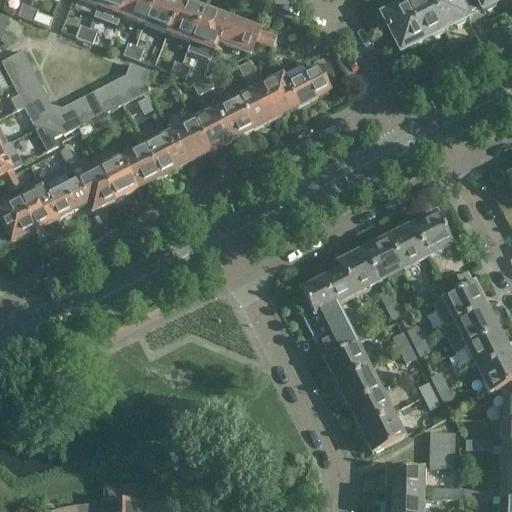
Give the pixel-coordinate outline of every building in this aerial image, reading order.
[(69,0),(97,11),(100,0),(69,0)] [(120,19),(127,0),(100,0),(97,11),(120,19)] [(143,28),(154,0),(127,0),(120,19),(143,28)] [(167,37),(179,3),(172,0),(154,0),(143,28),(167,37)] [(442,35),(443,32),(427,0),(406,0),(402,2),(403,6),(422,42),(431,38),(435,39),(442,35)] [(467,20),(465,16),(456,0),(427,0),(443,32),(453,27),(457,28),(464,24),(465,20),(467,20)] [(495,5),(504,1),(503,0),(456,0),(465,16),(480,9),(481,12),(483,12),(486,13),(494,9),(495,5)] [(422,42),(403,6),(402,2),(379,14),(381,18),(375,21),(374,23),(374,27),(376,29),(378,32),(381,32),(387,29),(399,54),(409,49),(412,51),(420,47),(421,43),(422,42)] [(189,46),(202,12),(179,3),(167,37),(189,46)] [(26,22),(30,10),(22,6),(17,19),(26,22)] [(38,12),(30,10),(26,22),(33,25),(38,12)] [(213,55),(226,20),(202,12),(189,46),(213,55)] [(260,46),(265,35),(226,20),(213,55),(214,55),(215,55),(219,56),(223,48),(250,58),(255,44),(260,46)] [(84,44),(89,32),(80,28),(76,41),(84,44)] [(97,35),(89,32),(84,44),(92,47),(97,35)] [(265,48),(269,37),(265,35),(260,46),(265,48)] [(276,40),(269,37),(265,48),(272,51),(276,40)] [(131,62),(136,49),(127,46),(122,58),(131,62)] [(143,52),(136,49),(131,62),(139,65),(143,52)] [(1,65),(7,77),(28,66),(22,54),(1,65)] [(177,79),(181,67),(173,64),(170,73),(169,76),(177,79)] [(12,87),(33,76),(28,66),(7,77),(12,87)] [(245,81),(252,77),(246,66),(239,69),(245,81)] [(125,79),(144,96),(152,76),(130,67),(125,79)] [(189,70),(181,67),(177,79),(185,82),(189,70)] [(317,71),(286,87),(298,110),(329,95),(317,71)] [(39,87),(33,76),(12,87),(17,98),(39,87)] [(157,78),(156,81),(154,86),(166,91),(169,82),(157,78)] [(298,110),(286,87),(281,78),(259,90),(275,122),(298,110)] [(144,96),(125,79),(115,84),(126,106),(144,96)] [(213,91),(207,80),(199,83),(205,95),(213,91)] [(205,95),(199,83),(192,87),(197,99),(205,95)] [(126,106),(115,84),(104,90),(115,111),(117,110),(126,106)] [(23,108),(44,97),(39,87),(17,98),(18,99),(23,108)] [(115,111),(104,90),(93,95),(105,117),(115,111)] [(253,134),(275,122),(259,90),(236,102),(253,134)] [(105,117),(93,95),(82,101),(94,123),(99,120),(105,117)] [(33,128),(50,108),(44,97),(23,108),(24,110),(30,121),(33,128)] [(23,108),(18,99),(11,102),(17,114),(24,110),(23,108)] [(94,123),(82,101),(72,106),(83,128),(91,124),(94,123)] [(144,117),(151,113),(152,113),(145,102),(138,106),(144,117)] [(230,145),(253,134),(236,102),(214,113),(230,145)] [(83,128),(72,106),(61,112),(64,138),(83,128)] [(64,138),(61,112),(50,108),(33,128),(42,131),(39,133),(46,146),(43,148),(47,156),(59,150),(55,141),(62,138),(64,138)] [(30,121),(24,110),(17,114),(22,125),(30,121)] [(119,123),(117,110),(115,111),(105,117),(99,120),(104,131),(119,123)] [(208,156),(230,145),(214,113),(193,124),(208,156)] [(99,120),(94,123),(91,124),(96,135),(104,131),(99,120)] [(186,167),(208,156),(193,124),(165,138),(173,154),(178,151),(186,167)] [(159,181),(186,167),(178,151),(173,154),(165,138),(143,149),(159,181)] [(136,193),(159,181),(143,149),(120,161),(136,193)] [(68,150),(60,154),(66,166),(74,162),(68,150)] [(6,162),(0,151),(0,178),(12,173),(22,168),(17,157),(6,162)] [(66,166),(60,154),(52,158),(58,170),(66,166)] [(114,204),(136,193),(120,161),(98,172),(114,204)] [(91,216),(114,204),(98,172),(75,184),(87,207),(91,216)] [(20,189),(14,178),(8,181),(13,192),(20,189)] [(13,192),(8,181),(2,184),(7,195),(13,192)] [(73,214),(87,207),(75,184),(46,199),(58,222),(65,218),(68,224),(76,220),(73,214)] [(58,222),(46,199),(42,190),(18,202),(34,234),(58,222)] [(34,234),(18,202),(0,211),(0,230),(3,229),(12,246),(34,234)] [(412,227),(411,227),(428,260),(452,247),(441,226),(442,226),(437,218),(435,215),(431,217),(432,218),(421,223),(420,223),(419,224),(419,225),(413,229),(412,227)] [(428,260),(411,227),(412,229),(405,233),(404,232),(403,232),(392,238),(386,241),(403,273),(428,260)] [(403,273),(386,241),(381,243),(381,244),(370,249),(369,250),(369,251),(362,255),(361,253),(360,253),(378,286),(403,273)] [(378,286),(360,253),(361,255),(354,259),(353,257),(352,258),(352,259),(341,264),(337,266),(340,272),(354,298),(378,286)] [(336,308),(354,298),(340,272),(326,280),(325,279),(324,280),(324,281),(317,284),(316,284),(315,284),(315,285),(300,293),(305,302),(295,307),(315,346),(318,344),(326,360),(355,346),(336,308)] [(446,298),(471,285),(466,275),(441,288),(446,298)] [(472,286),(471,285),(446,298),(441,301),(454,326),(486,309),(483,310),(480,303),(481,302),(481,301),(480,301),(475,290),(473,286),(472,286)] [(446,298),(441,288),(430,294),(435,303),(441,301),(446,298)] [(388,293),(382,296),(378,298),(385,310),(394,305),(388,293)] [(400,317),(394,305),(385,310),(391,322),(400,317)] [(486,310),(486,309),(454,326),(466,349),(497,333),(495,329),(495,330),(489,319),(490,319),(489,317),(487,318),(484,311),(486,310)] [(407,336),(413,348),(422,343),(416,331),(407,336)] [(499,336),(497,333),(466,349),(477,372),(510,356),(510,355),(507,356),(504,350),(505,348),(505,347),(504,348),(499,337),(499,336)] [(391,343),(397,354),(398,356),(408,351),(401,338),(391,343)] [(428,355),(422,343),(413,348),(419,359),(428,355)] [(355,346),(326,360),(323,362),(325,366),(326,366),(331,377),(331,378),(333,378),(337,384),(334,386),(335,386),(367,369),(355,346)] [(413,362),(408,351),(398,356),(404,367),(413,362)] [(510,356),(477,372),(490,397),(500,393),(511,385),(511,364),(508,358),(510,356)] [(347,409),(379,393),(367,369),(335,386),(335,387),(337,386),(341,392),(339,393),(340,395),(340,394),(346,405),(346,406),(347,409)] [(440,377),(431,381),(437,394),(446,390),(440,377)] [(432,396),(425,383),(416,388),(423,401),(432,396)] [(511,385),(500,393),(503,399),(502,424),(511,424),(511,385)] [(452,401),(446,390),(437,394),(443,405),(452,401)] [(359,433),(391,416),(379,393),(347,409),(349,413),(350,413),(355,424),(355,425),(357,425),(361,431),(358,432),(359,433)] [(439,408),(432,396),(423,401),(430,413),(439,408)] [(404,440),(391,416),(359,433),(359,434),(361,432),(364,439),(363,440),(364,442),(364,441),(370,452),(369,453),(371,456),(374,455),(375,456),(383,452),(382,451),(404,440)] [(511,424),(502,424),(501,449),(511,449),(511,424)] [(453,437),(442,436),(430,436),(429,449),(453,450),(453,437)] [(476,453),(476,444),(465,444),(465,453),(476,453)] [(492,445),(476,444),(476,453),(492,454),(492,445)] [(453,461),(453,450),(429,449),(429,460),(453,461)] [(511,449),(501,449),(500,473),(511,473),(511,449)] [(452,472),(453,461),(429,460),(429,471),(448,472),(452,472)] [(386,470),(386,496),(422,497),(423,471),(386,470)] [(511,473),(500,473),(500,499),(511,499),(511,473)] [(138,506),(139,489),(104,488),(104,505),(102,505),(102,509),(101,509),(88,509),(87,509),(75,510),(75,511),(139,511),(140,506),(138,506)] [(458,499),(458,494),(444,493),(444,503),(463,503),(463,500),(458,499)] [(474,504),(474,494),(458,494),(458,499),(463,500),(463,503),(474,504)] [(490,495),(474,494),(474,504),(490,504),(490,495)] [(421,511),(422,497),(386,496),(385,511),(421,511)] [(511,511),(511,499),(500,499),(499,511),(511,511)]
